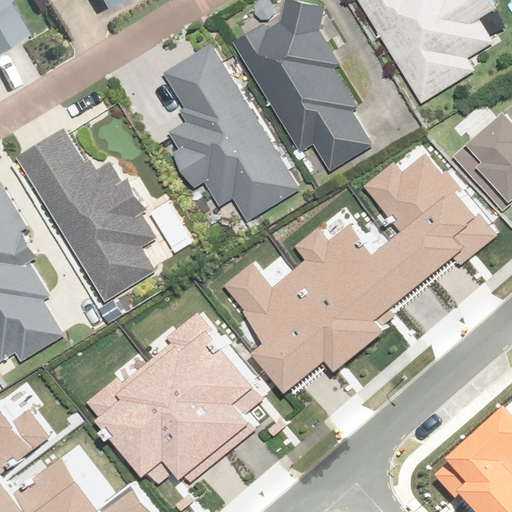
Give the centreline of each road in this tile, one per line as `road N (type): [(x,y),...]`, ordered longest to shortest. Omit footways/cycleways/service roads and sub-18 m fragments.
road 1 (residential): [(345,464),(511,317)]
road 2 (residential): [(0,115),(183,0)]
